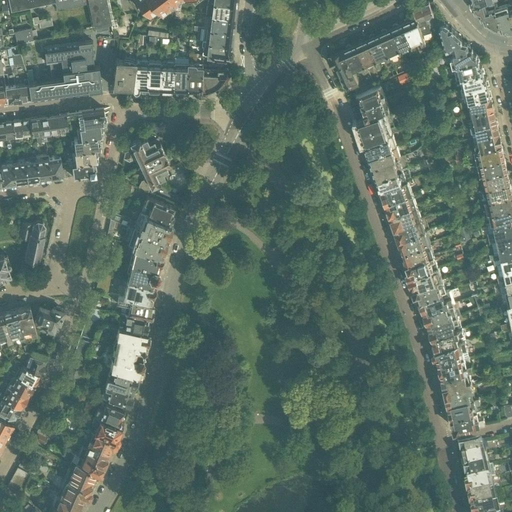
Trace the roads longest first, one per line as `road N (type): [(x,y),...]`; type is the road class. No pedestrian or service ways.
road 1 (residential): [(441,439),(419,347),(339,111),(301,51)]
road 2 (residential): [(213,175),(174,278),(148,403),(95,511)]
road 3 (residential): [(0,473),(53,375),(83,290)]
road 4 (residential): [(0,111),(106,97),(125,110)]
